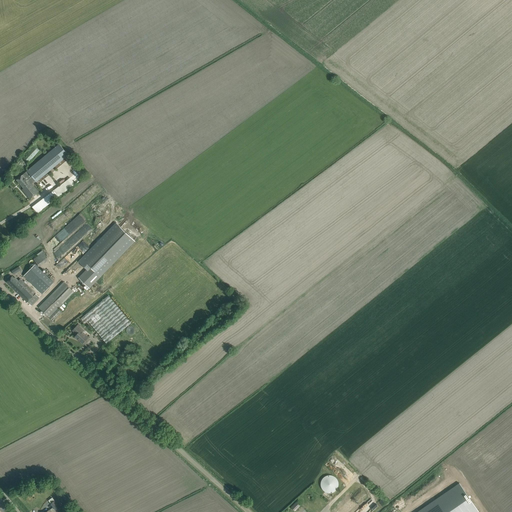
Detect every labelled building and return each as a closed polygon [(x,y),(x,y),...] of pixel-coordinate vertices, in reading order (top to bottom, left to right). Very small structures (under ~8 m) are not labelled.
[(68,155),(59,144),(17,180),(23,188),(22,189),(30,199),(39,192),(31,183),(35,180),(36,182),(68,155)] [(35,146),(23,158),(28,163),(40,151),(35,146)] [(32,207),(38,213),(42,210),(42,209),(58,197),(72,186),(67,180),(59,186),(53,191),(37,203),(32,207)] [(89,288),(135,241),(121,227),(86,263),(90,266),(79,278),(89,288)] [(49,259),(43,252),(42,250),(37,254),(38,256),(34,259),(39,266),(49,259)] [(35,264),(34,265),(24,276),(43,294),(54,282),(35,264)] [(12,276),(10,278),(7,282),(31,306),(40,297),(21,279),(18,281),(15,277),(14,278),(12,276)] [(74,292),(64,282),(39,307),(53,321),(62,312),(58,308),(74,292)] [(131,323),(108,295),(81,318),(85,323),(88,321),(106,343),(131,323)] [(90,339),(88,338),(82,332),(84,330),(79,326),(80,325),(79,324),(73,330),(77,334),(75,337),(78,339),(79,340),(83,343),(85,344),(90,339)] [(338,487),(339,485),(339,483),(338,481),(338,480),(337,479),(336,478),(335,476),(333,476),(332,475),(331,475),(329,475),(328,475),(327,476),(325,476),(323,478),(322,479),(321,481),(321,482),(321,484),(321,486),(322,488),(322,489),(323,490),(325,491),(326,492),(328,493),(329,493),(331,493),(333,493),(334,492),(335,491),(337,489),(338,487)] [(477,511),(459,484),(417,511),(477,511)] [(63,505),(58,498),(51,503),(56,510),(63,505)] [(296,502),(291,507),(295,511),(300,505),(296,502)]
